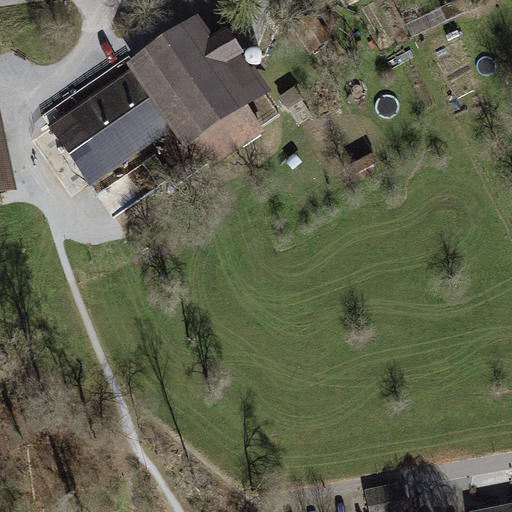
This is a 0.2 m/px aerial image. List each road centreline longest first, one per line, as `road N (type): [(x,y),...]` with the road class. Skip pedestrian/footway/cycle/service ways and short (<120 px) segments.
road 1 (residential): [(255,504),(511,460)]
road 2 (track): [(91,0),(87,51),(23,135),(47,209)]
